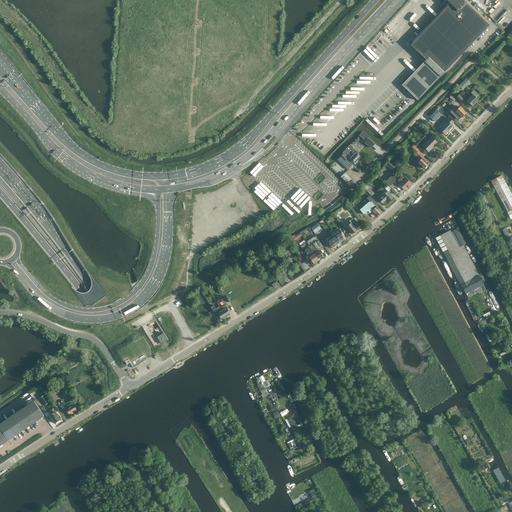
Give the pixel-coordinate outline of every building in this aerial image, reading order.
[(447,0),(451,3),(435,19),(414,41),(422,48),(421,50),(444,72),(489,25),(463,0),(447,0)] [(470,82),(466,79),(459,86),(463,90),(470,82)] [(477,98),(479,96),(473,90),(471,93),(473,95),(467,101),(473,106),(479,100),(477,98)] [(435,122),(444,112),(439,108),(438,107),(429,117),(435,122)] [(456,112),(453,109),(451,112),(459,120),(461,117),(462,117),(466,113),(460,107),(456,112)] [(451,125),(454,122),(449,118),(446,121),(447,121),(440,129),(445,135),(453,127),(451,125)] [(362,132),(359,135),(353,142),(354,143),(360,136),(370,146),(373,143),(368,139),(369,138),(362,132)] [(429,152),(437,143),(431,137),(423,146),(429,152)] [(349,146),(346,149),(358,161),(362,156),(356,151),(355,152),(349,146)] [(358,161),(346,149),(346,150),(348,152),(345,155),(346,155),(345,155),(344,154),(339,158),(340,158),(337,160),(340,163),(343,161),(344,162),(347,159),(348,160),(349,159),(354,165),(358,161)] [(415,156),(420,161),(418,163),(424,169),(429,164),(418,153),(415,156)] [(351,179),(345,173),(341,177),(347,184),(351,179)] [(403,175),(398,180),(392,175),(385,182),(390,186),(396,180),(405,190),(412,184),(403,175)] [(511,195),(506,183),(502,176),(491,182),(507,212),(511,209),(511,195)] [(367,191),(372,196),(375,194),(370,188),(369,189),(366,185),(363,187),(367,191)] [(389,202),(393,197),(386,190),(381,194),(381,195),(378,198),(382,203),(386,200),(389,202)] [(377,216),(382,212),(375,205),(377,203),(373,199),(371,201),(368,198),(357,207),(364,215),(368,211),(370,213),(372,211),(377,216)] [(350,220),(348,222),(342,226),(345,228),(347,227),(352,234),(357,230),(353,226),(354,225),(350,220)] [(317,224),(311,228),(315,234),(321,229),(317,224)] [(337,228),(333,231),(334,233),(341,242),(342,241),(344,240),(344,239),(345,239),(343,236),(344,236),(338,228),(337,229),(337,228)] [(466,243),(458,228),(453,230),(461,246),(466,243)] [(461,285),(462,288),(468,298),(482,291),(480,286),(484,285),(479,275),(463,245),(459,247),(455,240),(450,230),(435,238),(460,285),(461,285)] [(336,245),(337,245),(331,237),(328,233),(325,235),(327,238),(325,240),(330,246),(331,245),(333,248),(334,247),(336,246),(336,245)] [(333,235),(331,237),(337,245),(338,245),(339,243),(340,243),(341,242),(334,233),(333,234),(333,235)] [(315,245),(310,248),(319,260),(324,257),(319,250),(318,251),(316,249),(317,248),(315,245)] [(314,264),(319,260),(310,248),(306,251),(308,254),(309,254),(311,256),(309,257),(314,264)] [(210,308),(208,308),(209,309),(211,313),(214,311),(215,312),(217,311),(222,320),(226,317),(221,308),(220,306),(216,308),(214,305),(210,308)] [(225,305),(221,308),(226,317),(230,314),(225,305)] [(161,344),(168,340),(164,333),(157,337),(161,344)] [(141,349),(124,361),(127,365),(125,363),(128,361),(133,368),(147,359),(141,349)] [(72,381),(70,382),(76,391),(78,390),(76,387),(77,386),(79,385),(83,382),(81,380),(83,379),(85,381),(93,376),(90,370),(81,375),(82,376),(73,382),(72,381)] [(261,389),(264,396),(270,393),(267,387),(261,389)] [(0,445),(8,440),(15,435),(16,435),(23,430),(30,426),(30,425),(37,421),(38,420),(44,416),(44,415),(34,400),(27,405),(20,410),(19,410),(13,415),(12,415),(5,420),(0,423),(0,445)] [(286,404),(279,406),(277,402),(275,403),(278,410),(268,414),(271,419),(287,413),(286,409),(287,408),(286,404)] [(72,403),(65,407),(70,414),(77,410),(72,403)] [(51,410),(53,413),(50,415),(55,423),(61,420),(54,408),(51,410)] [(287,418),(291,426),(296,423),(293,415),(287,418)] [(291,448),(296,445),(293,440),(288,443),(291,448)] [(505,481),(498,468),(492,471),(500,484),(505,481)]
